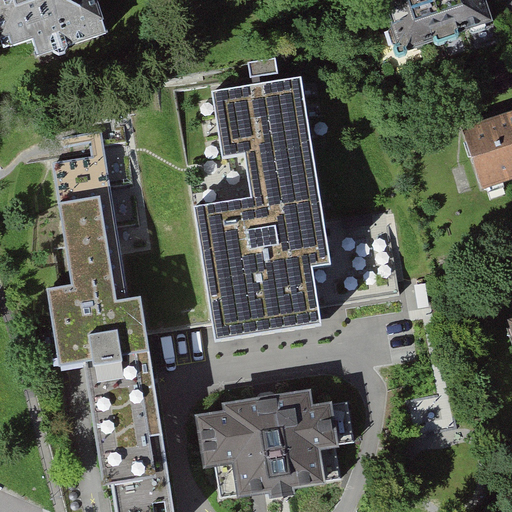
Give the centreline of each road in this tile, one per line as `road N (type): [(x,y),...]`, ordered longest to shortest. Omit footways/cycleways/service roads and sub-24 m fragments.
road 1 (motorway): [(325,0),(400,331),(464,511)]
road 2 (motorway): [(308,0),(367,268),(370,400),(365,442),(338,511)]
road 3 (motorway): [(511,511),(455,322),(427,133)]
road 4 (motorway): [(511,428),(490,397),(427,133)]
road 5 (motorway): [(427,133),(420,0)]
